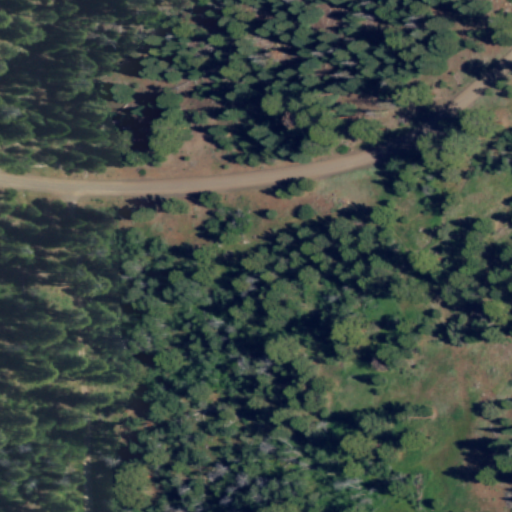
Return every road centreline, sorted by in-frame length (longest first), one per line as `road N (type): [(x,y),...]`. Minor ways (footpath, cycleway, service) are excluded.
road 1 (residential): [(511,50),(421,128),(348,158),(269,167),(199,187),(67,191),(0,173)]
road 2 (track): [(269,167),(418,324),(477,437)]
road 3 (track): [(67,191),(87,511)]
